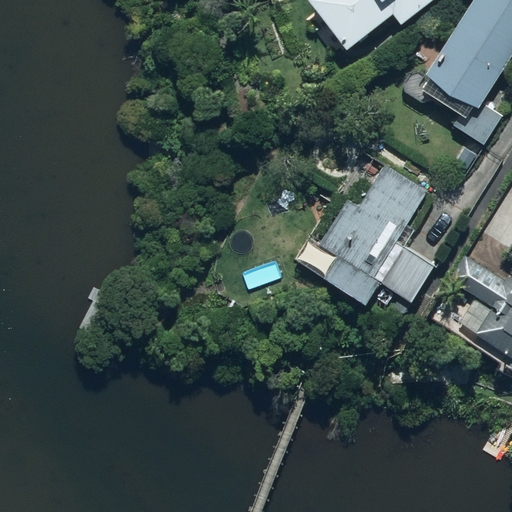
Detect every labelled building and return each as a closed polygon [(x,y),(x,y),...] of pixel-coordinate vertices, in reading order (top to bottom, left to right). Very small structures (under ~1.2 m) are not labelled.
[(317,0),(322,6),(312,14),(326,31),(332,27),(342,39),(336,44),(354,66),(368,54),(360,44),(399,13),(407,23),(435,0),(317,0)] [(511,0),(477,0),(425,87),(466,112),(459,125),(488,143),(506,113),(489,103),(511,65),(511,0)] [(505,169),(491,159),(475,181),(489,191),(505,169)] [(433,189),(388,162),(369,193),(374,196),(368,205),(353,197),(324,244),(317,239),(304,261),(372,303),(386,281),(404,292),(395,307),(409,315),(441,263),(402,239),(433,189)] [(467,253),(452,278),(497,304),(481,331),(511,350),(511,274),(509,279),(467,253)]
